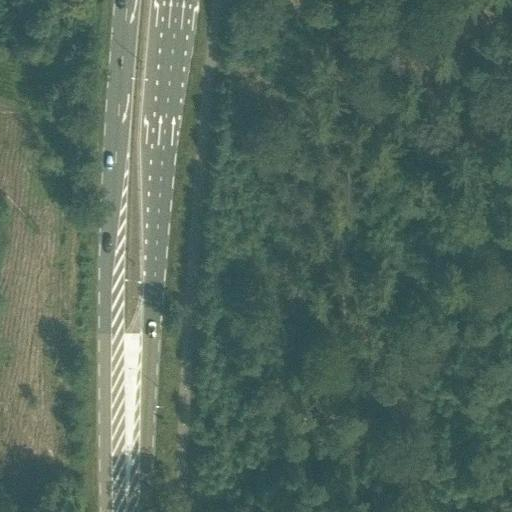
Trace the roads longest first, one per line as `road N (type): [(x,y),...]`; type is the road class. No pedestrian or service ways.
road 1 (primary): [(119,401),(154,286),(182,0)]
road 2 (primary): [(130,0),(108,197),(119,401)]
